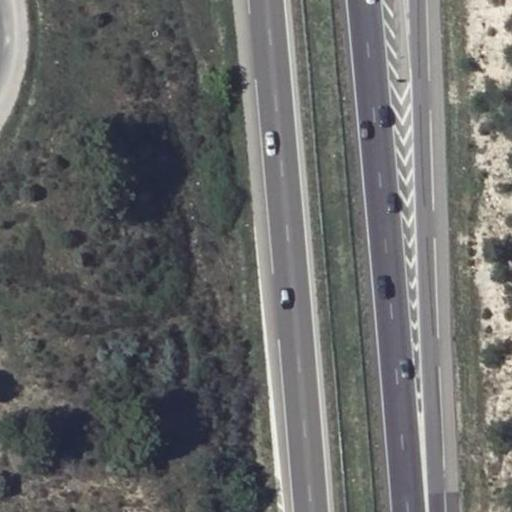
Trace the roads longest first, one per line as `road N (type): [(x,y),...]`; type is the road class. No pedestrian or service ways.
road 1 (motorway): [(269,0),(315,511)]
road 2 (motorway): [(410,511),(366,0)]
road 3 (motorway): [(427,511),(417,0)]
